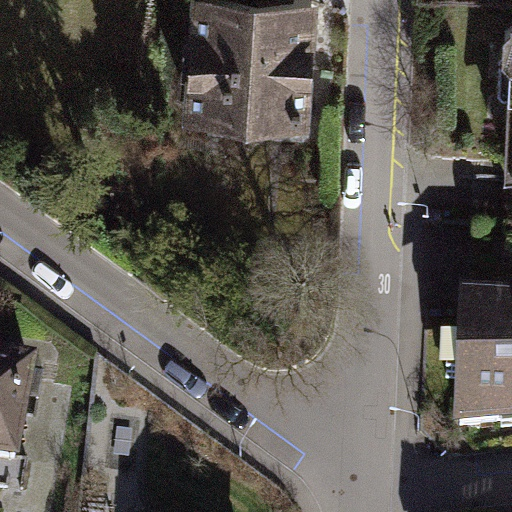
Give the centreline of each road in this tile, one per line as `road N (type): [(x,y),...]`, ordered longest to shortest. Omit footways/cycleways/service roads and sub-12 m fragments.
road 1 (residential): [(361,477),(380,0)]
road 2 (residential): [(0,225),(361,477)]
road 3 (residential): [(361,477),(426,487),(511,478)]
